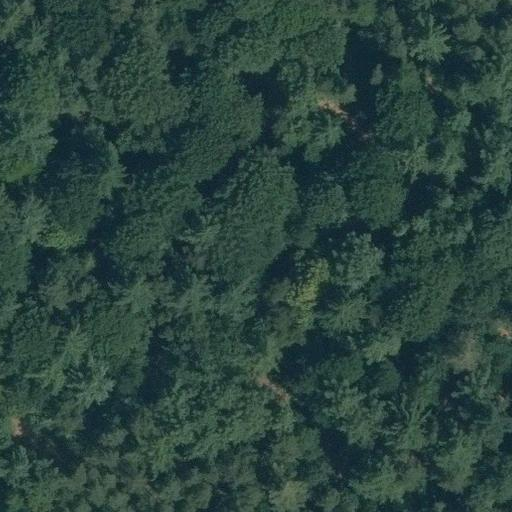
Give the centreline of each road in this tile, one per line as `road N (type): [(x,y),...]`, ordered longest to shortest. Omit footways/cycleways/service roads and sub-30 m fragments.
road 1 (track): [(0,240),(258,259),(318,244),(180,0)]
road 2 (track): [(511,465),(442,397),(318,244)]
